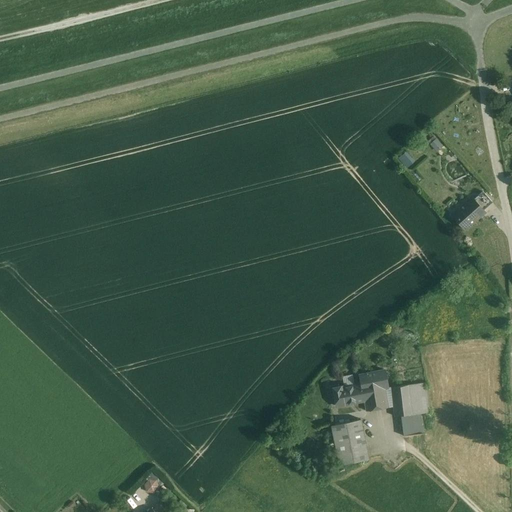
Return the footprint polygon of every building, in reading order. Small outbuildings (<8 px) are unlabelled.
[(437,151),(443,145),(433,135),(427,140),(437,151)] [(397,156),(406,167),(412,163),(403,152),(397,156)] [(492,202),(482,191),(473,199),(483,210),(492,202)] [(471,197),(451,215),(464,230),(484,212),(483,210),(473,199),(471,197)] [(385,370),(358,375),(360,383),(354,385),(344,387),(344,385),(332,388),(336,406),(364,400),(366,411),(388,407),(385,389),(389,388),(388,387),(385,370)] [(342,377),(344,385),(344,387),(354,385),(352,375),(342,377)] [(425,382),(408,385),(411,415),(420,413),(429,412),(425,382)] [(408,385),(391,387),(393,406),(394,416),(401,415),(411,415),(408,385)] [(391,387),(388,387),(389,388),(385,389),(388,407),(393,406),(391,387)] [(420,413),(411,415),(401,415),(403,436),(422,433),(420,413)] [(360,419),(331,425),(339,464),(368,458),(360,419)] [(155,480),(147,478),(142,484),(144,489),(146,491),(153,493),(158,486),(157,483),(155,480)]
